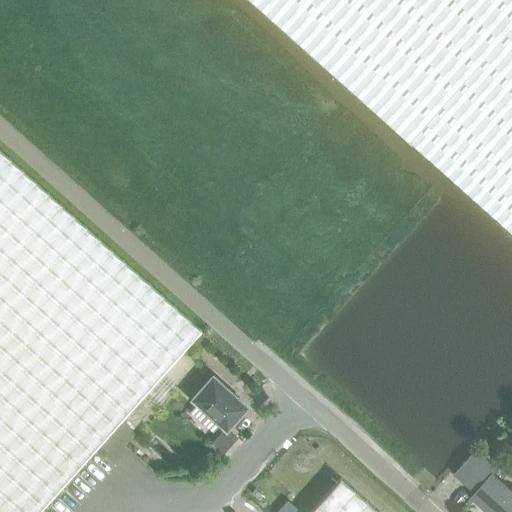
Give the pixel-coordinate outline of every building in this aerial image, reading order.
[(511,0),(253,0),(511,233),(511,0)] [(0,511),(38,511),(96,448),(120,420),(131,430),(174,382),(176,384),(196,361),(183,350),(202,330),(203,329),(0,147),(0,511)] [(224,427),(209,444),(221,454),(237,437),(226,427),(245,406),(212,376),(192,398),(224,427)] [(456,472),(466,481),(478,491),(474,496),(491,511),(511,511),(511,489),(494,474),(499,469),(477,449),(456,472)] [(377,511),(339,478),(309,511),(377,511)] [(303,511),(289,499),(277,511),(303,511)]
